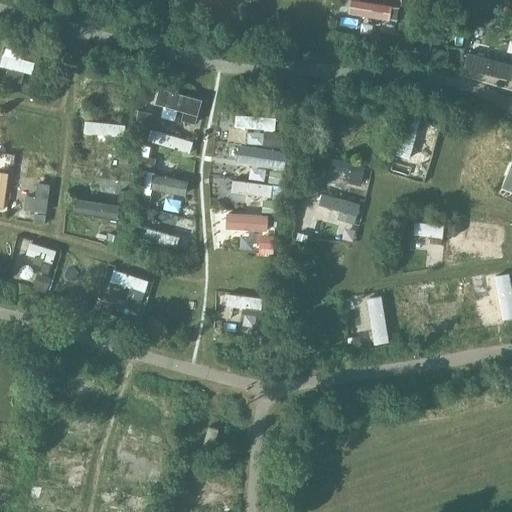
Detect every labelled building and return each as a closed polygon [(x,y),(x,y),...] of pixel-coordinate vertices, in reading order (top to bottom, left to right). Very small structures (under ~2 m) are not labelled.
[(268,0),(269,9),(278,9),(277,0),(268,0)] [(392,4),(364,0),(350,0),(348,13),(369,17),(368,23),(378,25),(379,18),(390,20),(390,18),(398,19),(400,7),(392,6),(392,4)] [(279,11),(307,14),(308,5),(280,2),(279,11)] [(235,9),(220,7),(218,18),(234,20),(235,9)] [(371,36),(373,24),(361,22),(359,34),(371,36)] [(466,44),(478,44),(479,24),(467,23),(466,44)] [(395,27),(381,25),(380,31),(395,33),(395,27)] [(425,43),(427,29),(422,28),(421,29),(415,28),(412,40),(425,43)] [(394,34),(380,31),(378,40),(393,43),(394,34)] [(447,65),(450,50),(416,44),(413,58),(447,65)] [(32,74),(35,61),(21,58),(23,51),(5,46),(3,54),(2,53),(0,61),(0,65),(7,67),(4,78),(22,83),(24,72),(32,74)] [(511,79),(511,63),(467,52),(463,68),(511,80),(511,79)] [(130,84),(83,76),(80,91),(106,95),(106,99),(114,101),(115,97),(128,99),(130,84)] [(195,123),(202,98),(159,86),(154,102),(183,111),(181,119),(195,123)] [(123,119),(125,107),(114,106),(112,117),(123,119)] [(136,120),(139,109),(133,108),(132,112),(131,111),(129,118),(136,120)] [(158,108),(155,122),(169,126),(172,112),(158,108)] [(150,123),(153,113),(139,109),(136,120),(150,123)] [(422,114),(408,110),(395,153),(410,158),(418,128),(423,130),(425,121),(420,120),(422,114)] [(275,130),(276,117),(265,116),(265,114),(251,113),(251,114),(236,114),(235,127),(243,127),(243,130),(248,131),(248,128),(254,128),(254,131),(260,132),(261,129),(275,130)] [(442,117),(431,113),(429,119),(432,125),(439,127),(442,117)] [(376,123),(343,114),(340,127),(373,136),(376,123)] [(43,132),(44,120),(29,119),(28,131),(43,132)] [(124,137),(125,124),(85,120),(84,134),(105,135),(105,139),(112,140),(112,136),(124,137)] [(190,153),(194,141),(151,128),(147,140),(190,153)] [(12,129),(9,142),(54,149),(56,136),(12,129)] [(283,131),(264,130),(263,146),(282,147),(283,131)] [(263,144),(264,132),(247,131),(246,142),(263,144)] [(494,139),(481,135),(467,172),(479,177),(494,139)] [(511,150),(511,140),(503,136),(502,138),(499,137),(497,143),(499,145),(504,147),(502,151),(508,153),(509,149),(511,150)] [(335,141),(323,138),(320,151),(332,154),(335,141)] [(415,150),(428,154),(431,141),(418,138),(415,150)] [(151,146),(141,143),(139,154),(149,156),(151,146)] [(287,150),(239,143),(236,161),(284,169),(287,150)] [(175,162),(177,150),(164,148),(161,160),(175,162)] [(107,159),(108,151),(96,150),(95,158),(107,159)] [(128,165),(130,153),(121,152),(119,163),(128,165)] [(228,170),(231,157),(208,152),(205,165),(228,170)] [(153,171),(156,158),(139,154),(136,167),(153,171)] [(366,164),(322,155),(320,166),(349,172),(347,182),(367,186),(369,178),(363,177),(366,164)] [(511,190),(511,160),(501,187),(511,190)] [(27,176),(29,163),(15,161),(13,174),(27,176)] [(121,165),(86,161),(84,177),(119,181),(121,165)] [(185,195),(188,179),(153,173),(153,171),(143,169),(139,192),(150,194),(151,188),(185,195)] [(283,183),(284,171),(269,169),(267,181),(283,183)] [(0,209),(3,210),(9,173),(0,171),(0,209)] [(283,186),(233,180),(231,192),(282,198),(283,186)] [(46,213),(50,183),(37,181),(35,196),(26,195),(24,210),(46,213)] [(310,190),(304,186),(301,190),(307,194),(310,190)] [(127,201),(129,190),(119,189),(118,199),(127,201)] [(316,201),(318,192),(310,190),(307,198),(316,201)] [(151,195),(137,192),(134,204),(149,208),(151,195)] [(360,204),(321,193),(318,205),(340,211),(337,219),(354,224),(360,204)] [(119,203),(76,196),(74,213),(103,217),(102,222),(107,223),(108,218),(116,219),(117,216),(120,216),(121,210),(118,210),(119,203)] [(276,201),(264,199),(262,213),(274,214),(276,201)] [(155,213),(155,210),(139,206),(137,214),(155,219),(156,213),(155,213)] [(45,224),(46,214),(34,213),(33,222),(45,224)] [(268,230),(268,215),(227,213),(226,228),(268,230)] [(408,227),(409,215),(400,215),(399,227),(408,227)] [(462,218),(449,217),(447,236),(455,236),(461,232),(462,218)] [(443,237),(444,224),(415,221),(413,234),(431,236),(430,242),(442,244),(442,237),(443,237)] [(508,229),(463,224),(461,240),(506,246),(508,229)] [(176,249),(180,236),(142,225),(139,238),(176,249)] [(306,241),(308,235),(298,231),(296,238),(306,241)] [(118,241),(119,234),(109,232),(107,239),(118,241)] [(274,234),(260,234),(259,252),(273,253),(274,234)] [(118,247),(119,242),(107,239),(106,244),(118,247)] [(345,259),(345,241),(311,240),(310,264),(297,264),(297,279),(329,280),(330,258),(345,259)] [(56,250),(30,241),(26,253),(35,256),(33,262),(42,265),(43,259),(52,262),(56,250)] [(426,246),(427,262),(437,262),(436,246),(426,246)] [(19,260),(16,274),(28,277),(32,263),(19,260)] [(149,280),(113,268),(109,281),(130,287),(127,299),(141,303),(149,280)] [(239,272),(238,285),(252,286),(253,273),(239,272)] [(511,321),(511,283),(510,272),(495,274),(500,304),(495,305),(496,312),(501,311),(502,319),(505,319),(506,323),(511,321)] [(476,323),(469,281),(454,283),(461,326),(476,323)] [(261,309),(262,298),(228,293),(226,305),(246,308),(246,307),(261,309)] [(126,299),(112,295),(110,300),(113,301),(111,306),(123,310),(126,299)] [(389,342),(382,295),(367,297),(374,344),(389,342)] [(112,301),(98,296),(94,307),(108,311),(112,301)] [(448,303),(433,301),(432,316),(446,317),(448,303)] [(346,344),(339,302),(327,304),(334,346),(346,344)] [(430,331),(426,304),(413,306),(416,323),(411,324),(412,335),(418,334),(419,339),(436,336),(435,331),(430,331)] [(263,316),(264,310),(245,308),(244,314),(263,316)] [(495,326),(493,317),(480,320),(481,328),(495,326)] [(266,331),(257,320),(246,330),(256,340),(266,331)] [(449,333),(448,325),(436,327),(437,335),(449,333)] [(362,345),(360,334),(347,337),(349,347),(362,345)] [(74,384),(78,370),(63,365),(58,379),(74,384)] [(97,398),(58,386),(54,399),(92,411),(97,398)] [(15,389),(0,389),(0,408),(16,408),(15,389)] [(474,392),(477,416),(502,413),(499,389),(474,392)] [(167,413),(170,400),(139,393),(137,406),(167,413)] [(432,401),(437,425),(462,419),(457,396),(432,401)] [(398,435),(423,429),(417,407),(392,414),(398,435)] [(56,424),(60,411),(51,408),(47,422),(56,424)] [(380,420),(361,425),(366,445),(385,440),(380,420)] [(220,428),(209,424),(203,442),(214,446),(220,428)] [(82,449),(86,434),(50,425),(46,440),(82,449)] [(0,448),(12,450),(15,431),(0,429),(0,448)] [(30,443),(31,431),(18,429),(17,441),(30,443)] [(328,465),(354,452),(342,430),(316,444),(328,465)] [(168,450),(126,435),(121,450),(162,465),(168,450)] [(47,450),(38,448),(35,459),(43,461),(44,457),(45,457),(47,450)] [(194,456),(187,453),(183,462),(191,465),(194,456)] [(142,480),(148,464),(137,460),(131,476),(142,480)] [(74,488),(78,472),(38,463),(34,478),(74,488)] [(163,472),(153,469),(149,479),(165,484),(171,466),(166,464),(163,472)] [(0,484),(12,487),(15,471),(0,468),(0,484)] [(231,488),(231,474),(190,473),(189,486),(211,487),(211,493),(224,493),(224,487),(231,488)] [(511,473),(493,482),(504,505),(511,500),(511,473)] [(323,502),(330,481),(310,475),(304,496),(323,502)] [(148,500),(152,487),(113,477),(109,489),(148,500)] [(41,500),(43,486),(31,484),(29,498),(41,500)] [(457,511),(487,511),(489,511),(479,487),(452,498),(457,511)] [(6,494),(0,500),(0,507),(4,511),(6,511),(15,502),(6,494)] [(112,511),(126,511),(128,504),(115,501),(112,511)]
